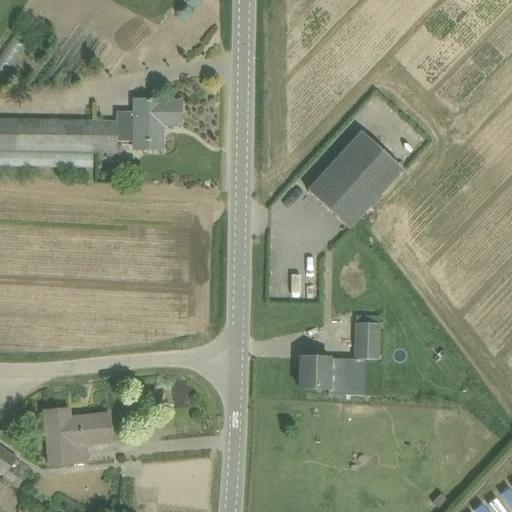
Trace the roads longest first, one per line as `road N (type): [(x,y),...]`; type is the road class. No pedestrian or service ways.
road 1 (tertiary): [(236,355),(245,0)]
road 2 (unclassified): [(236,355),(0,370)]
road 3 (tertiary): [(228,511),(236,355)]
